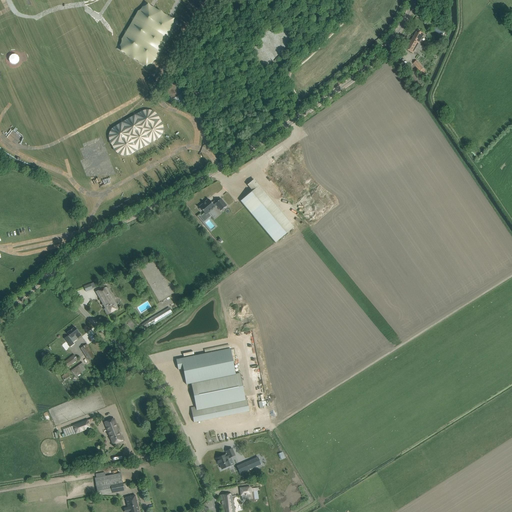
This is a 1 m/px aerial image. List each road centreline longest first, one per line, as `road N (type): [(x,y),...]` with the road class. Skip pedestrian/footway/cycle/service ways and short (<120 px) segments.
road 1 (tertiary): [(50,269),(86,240),(310,112),(376,61),(414,0)]
road 2 (unclassified): [(215,505),(159,382),(50,269)]
road 3 (track): [(511,221),(429,98),(458,31),(458,0)]
